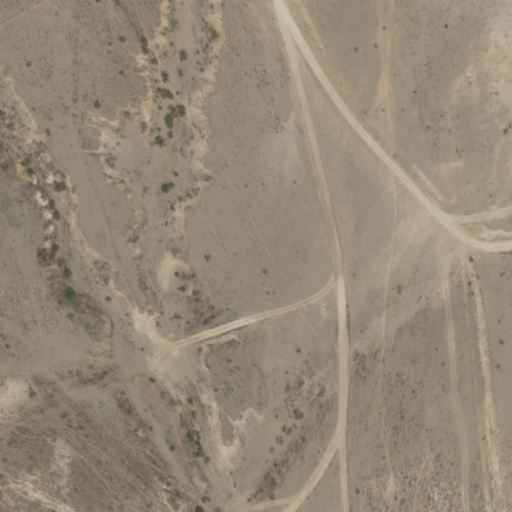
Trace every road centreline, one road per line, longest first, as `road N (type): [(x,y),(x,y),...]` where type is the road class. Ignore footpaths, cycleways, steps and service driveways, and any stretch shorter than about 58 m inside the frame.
road 1 (residential): [(325,511),(326,364),(354,108),(291,0)]
road 2 (residential): [(354,108),(395,173),(456,198),(511,198)]
